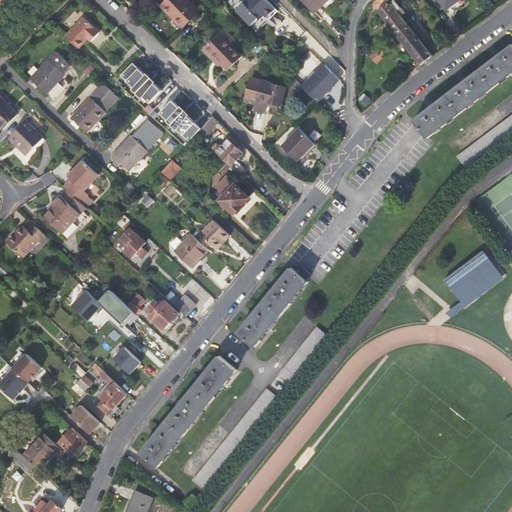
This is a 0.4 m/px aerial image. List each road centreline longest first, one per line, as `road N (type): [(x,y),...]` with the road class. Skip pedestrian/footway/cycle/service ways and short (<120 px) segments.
road 1 (residential): [(88,511),(107,454),(310,201)]
road 2 (residential): [(310,201),(101,0)]
road 3 (residential): [(310,201),(410,83),(511,11)]
